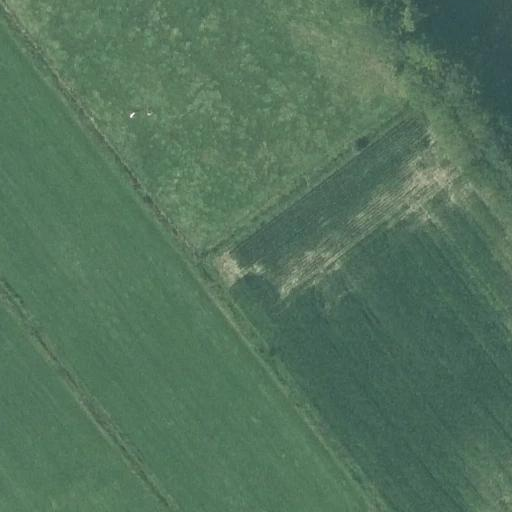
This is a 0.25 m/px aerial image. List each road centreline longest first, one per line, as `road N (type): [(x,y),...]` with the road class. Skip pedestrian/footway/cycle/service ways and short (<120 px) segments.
road 1 (residential): [(401,82),(164,266)]
road 2 (residential): [(347,511),(191,302)]
road 3 (residential): [(0,451),(191,302)]
road 4 (residential): [(84,162),(264,33)]
road 5 (residential): [(84,162),(0,54)]
road 6 (residential): [(164,266),(84,162)]
